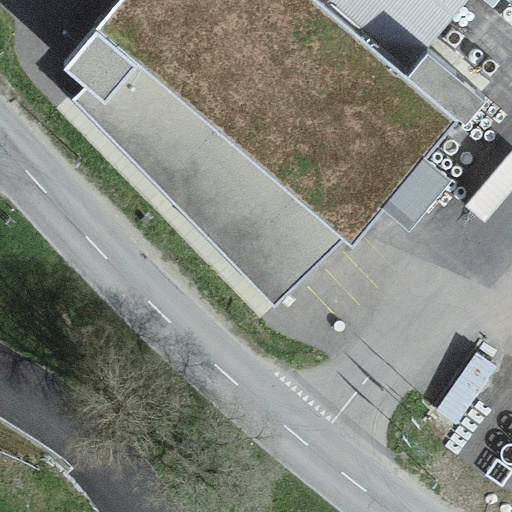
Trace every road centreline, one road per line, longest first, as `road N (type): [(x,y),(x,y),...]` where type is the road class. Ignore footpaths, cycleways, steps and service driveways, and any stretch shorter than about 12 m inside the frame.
road 1 (secondary): [(398,511),(112,264),(0,144)]
road 2 (track): [(0,378),(90,441),(142,511)]
